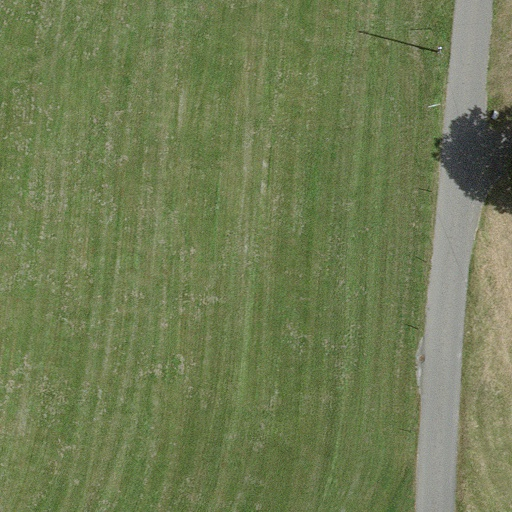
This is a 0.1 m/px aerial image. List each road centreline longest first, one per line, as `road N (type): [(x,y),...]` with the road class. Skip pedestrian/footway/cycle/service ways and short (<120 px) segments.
road 1 (tertiary): [(461,164),(436,511)]
road 2 (tertiary): [(475,0),(461,164)]
